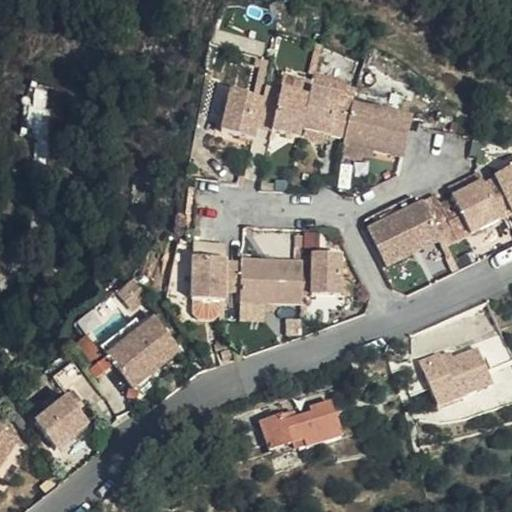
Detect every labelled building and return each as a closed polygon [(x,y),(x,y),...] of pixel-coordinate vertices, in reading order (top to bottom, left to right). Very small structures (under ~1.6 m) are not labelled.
[(283,76),(279,91),(306,98),(308,91),(312,92),(314,83),(283,76)] [(255,129),(269,132),(279,91),(263,87),(259,102),(223,94),(216,135),(252,142),(255,129)] [(279,91),(269,132),(297,139),(299,131),(306,98),(279,91)] [(330,136),(343,140),(348,114),(335,111),(336,98),(312,92),(308,91),(306,98),(299,131),(329,139),(330,136)] [(402,158),(411,118),(350,104),(348,114),(343,140),(341,146),(402,158)] [(327,149),(329,139),(299,131),(297,139),(297,141),(327,149)] [(482,144),(473,143),(471,157),(480,158),(482,144)] [(439,207),(511,212),(511,169),(496,177),(498,181),(481,188),(453,201),(439,207)] [(453,201),(481,188),(475,178),(447,190),(453,201)] [(437,207),(439,207),(435,199),(427,202),(437,207)] [(511,216),(511,212),(439,207),(437,207),(427,202),(366,229),(385,269),(439,244),(443,251),(511,216)] [(194,241),(193,252),(227,255),(228,244),(194,241)] [(307,266),(298,266),(297,295),(336,298),(339,257),(308,255),(307,266)] [(297,306),(294,337),(308,312),(342,314),(348,279),(339,257),(336,298),(297,295),(297,306)] [(187,300),(220,303),(220,286),(216,262),(191,260),(187,300)] [(220,286),(220,303),(223,303),(224,292),(236,293),(235,302),(259,302),(297,306),(297,295),(298,266),(237,260),(237,264),(227,263),(216,262),(220,286)] [(125,279),(114,288),(125,302),(136,292),(125,279)] [(259,302),(235,302),(234,318),(258,320),(259,302)] [(156,314),(152,318),(165,335),(170,331),(156,314)] [(103,358),(147,322),(144,318),(134,327),(131,323),(97,350),(103,358)] [(147,322),(103,358),(128,389),(178,350),(165,335),(152,318),(147,322)] [(504,346),(478,357),(481,363),(486,361),(491,373),(511,363),(504,346)] [(439,355),(418,364),(434,400),(453,392),(456,399),(490,385),(486,374),(481,363),(478,357),(476,350),(451,360),(442,364),(439,358),(439,355)] [(224,351),(217,355),(220,362),(228,358),(224,351)] [(449,354),(439,358),(442,364),(451,360),(449,354)] [(453,392),(434,400),(436,407),(456,399),(453,392)] [(61,397),(29,424),(51,452),(84,425),(61,397)] [(264,460),(287,454),(284,442),(329,431),(324,412),(303,417),(305,424),(291,427),(289,420),(255,428),(264,460)] [(0,459),(9,442),(0,437),(0,459)]
